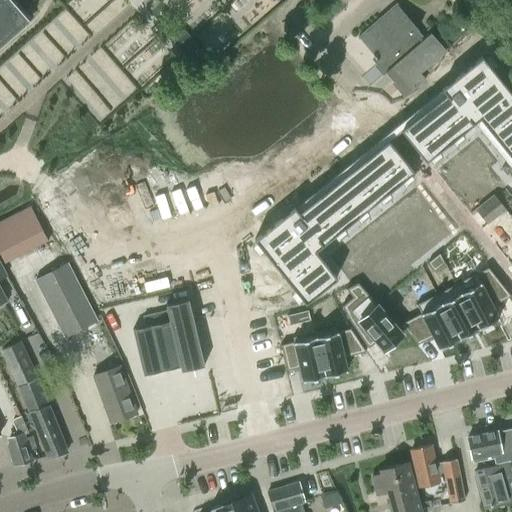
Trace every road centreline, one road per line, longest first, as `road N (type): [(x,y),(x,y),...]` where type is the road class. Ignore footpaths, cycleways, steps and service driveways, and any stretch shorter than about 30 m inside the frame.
road 1 (residential): [(209,246),(210,224),(231,202),(366,106),(314,44),(365,0)]
road 2 (tertiary): [(261,440),(511,379)]
road 3 (residential): [(209,246),(107,264),(90,259),(42,191)]
road 4 (residential): [(261,440),(209,246)]
road 5 (tertiary): [(0,508),(137,471)]
road 6 (tertiary): [(137,471),(261,440)]
